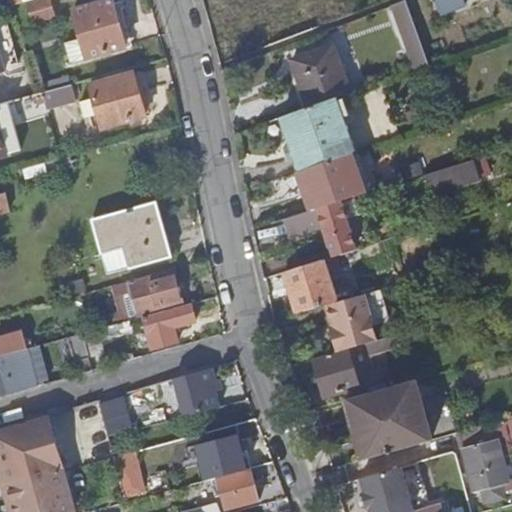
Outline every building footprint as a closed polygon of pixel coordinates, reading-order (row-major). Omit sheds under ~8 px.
[(32,23),(53,18),(47,0),(38,0),(27,3),(32,23)] [(125,48),(111,0),(110,0),(73,10),(86,58),(125,48)] [(270,45),(312,29),(302,3),(300,0),(259,0),(254,2),(270,45)] [(461,0),(433,0),(439,14),(463,5),(461,0)] [(408,54),(422,49),(405,1),(391,6),(408,54)] [(308,107),(337,97),(349,93),(332,46),(291,61),(308,107)] [(102,128),(144,116),(144,113),(133,75),(132,73),(89,86),(93,100),(85,102),(89,117),(98,114),(102,128)] [(147,112),(146,100),(142,86),(136,74),(133,75),(144,113),(147,112)] [(45,108),(74,100),(69,84),(49,90),(40,92),(45,108)] [(299,171),(351,153),(355,151),(337,97),(308,107),(280,117),(299,171)] [(0,154),(4,154),(0,140),(0,121),(10,119),(5,102),(0,103),(0,154)] [(85,118),(89,117),(85,102),(80,103),(85,118)] [(0,140),(4,154),(18,150),(10,119),(0,121),(0,140)] [(311,210),(357,196),(365,193),(351,153),(299,171),(297,172),(311,210)] [(449,189),(479,179),(473,160),(424,175),(428,188),(447,182),(449,189)] [(0,212),(14,209),(9,190),(0,192),(0,212)] [(334,256),(357,249),(348,218),(362,213),(357,196),(311,210),(288,217),(293,235),(325,225),(334,256)] [(131,268),(172,257),(157,202),(93,220),(102,254),(104,253),(109,273),(131,267),(131,268)] [(299,312),(339,301),(328,270),(363,259),(360,248),(357,249),(334,256),(285,271),(299,312)] [(144,316),(183,305),(173,269),(129,281),(112,285),(120,313),(105,317),(107,326),(131,319),(139,317),(144,316)] [(84,291),(81,280),(66,285),(68,295),(84,291)] [(361,296),(369,322),(387,318),(379,291),(361,296)] [(369,322),(361,296),(329,305),(337,332),(329,334),(335,354),(346,351),(358,347),(374,342),(369,322)] [(153,348),(179,341),(175,326),(195,320),(190,303),(183,305),(144,316),(153,348)] [(90,357),(106,353),(102,339),(134,330),(131,319),(107,326),(83,332),(90,357)] [(374,342),(358,347),(360,353),(365,351),(366,355),(390,349),(387,339),(374,342)] [(0,390),(1,395),(35,385),(24,349),(0,355),(0,390)] [(335,354),(312,360),(323,398),(356,389),(346,351),(335,354)] [(217,367),(178,378),(186,407),(224,396),(217,367)] [(363,460),(429,442),(413,381),(346,400),(363,460)] [(113,433),(137,425),(126,393),(102,401),(113,433)] [(511,418),(458,434),(472,492),(507,484),(497,439),(506,437),(509,449),(511,447),(511,418)] [(218,479),(246,471),(237,436),(197,447),(206,481),(218,479)] [(119,452),(126,494),(149,491),(142,449),(119,452)] [(431,511),(417,464),(400,469),(406,488),(413,511),(431,511)] [(400,469),(360,480),(364,494),(361,495),(366,510),(369,509),(369,511),(413,511),(406,488),(400,469)] [(246,471),(218,479),(226,510),(259,501),(251,470),(246,471)] [(9,489),(15,511),(72,511),(62,474),(9,489)]
